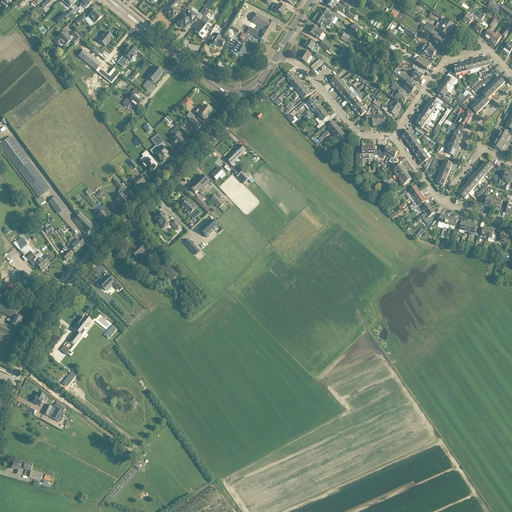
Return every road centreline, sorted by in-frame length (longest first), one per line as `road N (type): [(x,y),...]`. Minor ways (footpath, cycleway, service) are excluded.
road 1 (unclassified): [(0,418),(58,297),(232,118),(237,92)]
road 2 (residential): [(393,136),(357,133),(299,66),(277,54)]
